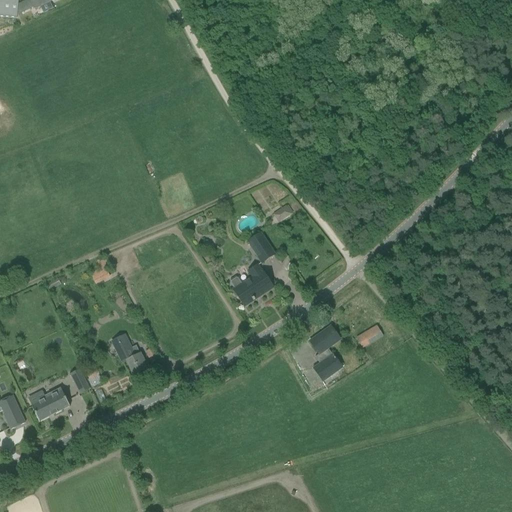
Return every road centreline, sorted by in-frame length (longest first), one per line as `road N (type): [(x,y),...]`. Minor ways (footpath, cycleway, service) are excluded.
road 1 (tertiary): [(0,472),(284,327),(416,217),(511,119)]
road 2 (track): [(511,444),(238,119),(168,0)]
road 3 (track): [(0,301),(286,178)]
